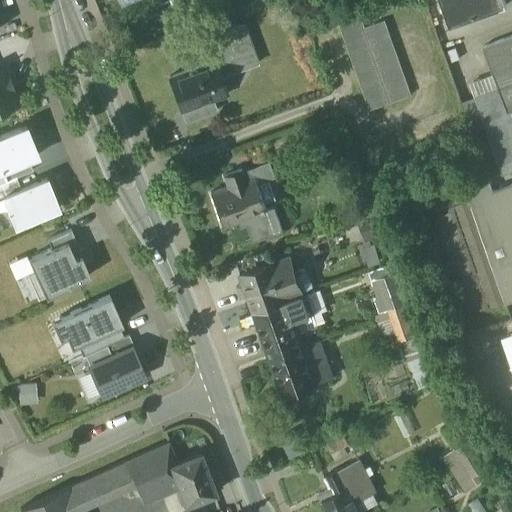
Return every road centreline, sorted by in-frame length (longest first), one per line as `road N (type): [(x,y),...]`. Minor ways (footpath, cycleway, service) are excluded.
road 1 (tertiary): [(217,383),(59,0)]
road 2 (residential): [(31,464),(217,383)]
road 3 (unknown): [(146,156),(334,85)]
road 4 (tertiary): [(262,511),(217,383)]
